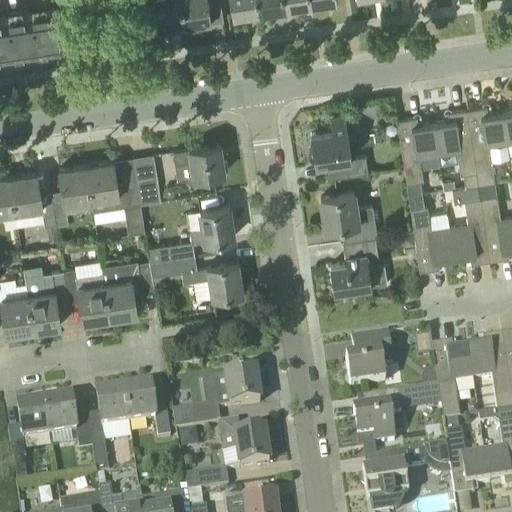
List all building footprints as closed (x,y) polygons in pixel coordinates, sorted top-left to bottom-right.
[(184,25),(180,0),(153,0),(158,29),(184,25)] [(180,0),(184,25),(211,21),(208,1),(216,0),(180,0)] [(259,13),(257,0),(230,0),(233,18),(235,17),(234,17),(259,13)] [(285,9),(283,0),(257,0),(259,13),(285,9)] [(283,0),(285,9),(311,5),(309,0),(283,0)] [(61,50),(57,26),(54,5),(52,5),(53,9),(30,13),(36,54),(61,50)] [(6,16),(12,58),(36,54),(30,13),(6,16)] [(0,17),(0,59),(12,58),(6,16),(0,17)] [(478,185),(495,182),(489,146),(508,143),(503,112),(488,115),(486,106),(467,109),(478,185)] [(433,123),(438,154),(457,151),(460,175),(464,174),(466,187),(478,185),(467,109),(448,112),(449,120),(433,123)] [(511,110),(503,112),(508,143),(511,142),(511,110)] [(327,179),(334,178),(368,173),(365,157),(351,159),(347,135),(345,116),(330,118),(332,130),(311,133),(312,146),(310,146),(308,149),(308,153),(312,156),(314,156),(315,165),(325,163),(327,179)] [(407,183),(408,195),(422,193),(420,181),(423,180),(420,156),(438,154),(433,123),(418,125),(417,117),(397,120),(407,183)] [(220,144),(173,151),(175,164),(191,161),(193,178),(224,174),(220,144)] [(113,160),(87,164),(92,200),(94,211),(124,206),(128,234),(145,231),(144,226),(141,204),(137,178),(124,180),(125,187),(117,189),(113,160)] [(64,198),(52,199),(55,225),(68,224),(66,212),(82,210),(81,202),(92,200),(87,164),(59,168),(64,198)] [(55,225),(52,199),(41,201),(37,172),(10,176),(15,212),(42,208),(45,227),(55,225)] [(156,175),(137,178),(141,204),(153,202),(160,200),(156,175)] [(0,214),(15,212),(10,176),(0,177),(0,214)] [(478,185),(466,187),(452,189),(454,203),(464,201),(468,224),(449,227),(454,257),(469,255),(470,263),(490,260),(480,197),(478,185)] [(341,226),(343,242),(375,238),(377,237),(372,204),(356,207),(354,192),(320,197),(325,228),(341,226)] [(449,227),(430,229),(427,205),(424,206),(422,193),(408,195),(410,208),(420,271),(439,268),(438,260),(454,257),(449,227)] [(511,248),(511,217),(500,219),(496,195),(480,197),(490,260),(509,257),(508,249),(511,248)] [(192,240),(192,243),(204,241),(204,242),(234,237),(229,206),(199,210),(202,228),(190,230),(191,240),(192,240)] [(347,257),(348,261),(330,264),(334,291),(346,290),(349,293),(357,292),(359,288),(371,286),(368,269),(379,268),(375,238),(343,242),(342,242),(344,256),(344,257),(344,258),(347,257)] [(194,254),(192,243),(192,240),(191,240),(147,247),(149,261),(194,254)] [(149,261),(149,264),(151,276),(181,271),(183,282),(209,278),(211,297),(243,292),(238,261),(207,266),(196,268),(194,254),(149,261)] [(102,267),(103,278),(109,318),(136,314),(132,285),(140,284),(141,291),(153,289),(151,276),(149,264),(138,266),(138,262),(102,267)] [(62,271),(66,296),(78,294),(83,322),(109,318),(103,278),(89,280),(88,275),(75,277),(74,269),(62,271)] [(25,277),(27,294),(33,330),(60,326),(56,298),(66,296),(62,271),(25,277)] [(6,334),(33,330),(27,294),(0,298),(0,305),(2,306),(6,334)] [(350,338),(352,353),(353,358),(345,359),(349,387),(385,381),(382,365),(392,364),(387,333),(350,338)] [(511,406),(511,333),(501,335),(511,406)] [(491,376),(496,413),(511,410),(511,406),(501,335),(482,338),(483,346),(468,349),(472,380),(491,376)] [(442,421),(456,419),(459,418),(454,382),(472,380),(468,349),(452,351),(451,343),(431,346),(437,386),(440,407),(442,421)] [(217,408),(229,406),(229,407),(259,403),(255,371),(212,377),(216,406),(217,405),(217,408)] [(150,385),(123,389),(128,425),(156,421),(158,439),(170,437),(166,412),(154,414),(150,385)] [(437,386),(397,392),(363,397),(365,409),(353,410),(357,438),(373,436),(374,444),(393,441),(390,414),(440,407),(437,386)] [(88,424),(92,448),(95,472),(108,470),(102,429),(128,425),(123,389),(96,393),(100,422),(88,424)] [(78,450),(92,448),(88,424),(75,425),(74,419),(71,396),(43,401),(49,437),(76,433),(78,450)] [(25,459),(22,442),(49,437),(43,401),(17,405),(21,434),(8,436),(12,461),(25,459)] [(192,427),(217,423),(219,423),(217,408),(217,405),(216,406),(189,409),(192,427)] [(511,410),(496,413),(478,416),(480,424),(494,421),(498,425),(502,449),(483,452),(488,483),(503,480),(505,489),(511,487),(511,410)] [(456,419),(442,421),(444,433),(458,431),(456,419)] [(236,451),(239,469),(268,464),(263,431),(239,434),(237,420),(219,423),(217,423),(221,453),(236,451)] [(444,433),(446,445),(450,475),(454,496),(474,493),(472,485),(488,483),(483,452),(465,455),(461,431),(458,431),(444,433)] [(370,501),(371,511),(393,511),(394,511),(398,508),(401,502),(401,496),(407,495),(403,468),(422,465),(424,467),(427,469),(429,471),(432,472),(435,474),(437,475),(440,475),(444,475),(447,475),(450,475),(446,445),(364,457),(366,470),(362,471),(366,502),(370,501)] [(195,475),(198,490),(227,485),(225,470),(195,475)] [(182,511),(180,494),(140,500),(141,511),(182,511)] [(141,511),(140,500),(139,495),(100,501),(102,511),(141,511)] [(276,511),(275,496),(243,500),(225,502),(226,511),(276,511)] [(102,511),(100,501),(61,507),(61,511),(102,511)]
